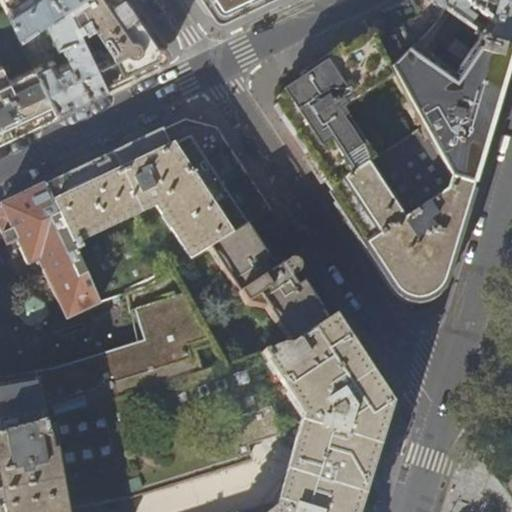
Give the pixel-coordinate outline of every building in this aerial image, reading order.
[(74,0),(3,0),(20,36),(67,5),(74,0)] [(144,13),(135,0),(74,0),(67,5),(106,90),(121,82),(155,66),(156,62),(152,58),(156,46),(161,45),(162,41),(144,13)] [(201,0),(208,10),(227,17),(263,0),(201,0)] [(430,28),(445,7),(443,0),(409,0),(372,18),(364,22),(370,34),(391,70),(430,28)] [(511,0),(443,0),(445,7),(446,9),(488,41),(511,48),(511,0)] [(57,114),(82,102),(106,90),(67,5),(20,36),(35,66),(37,71),(55,108),(57,114)] [(511,55),(511,54),(511,48),(488,41),(446,9),(445,7),(430,28),(391,70),(424,129),(451,178),(472,185),(483,151),(511,55)] [(424,129),(391,70),(370,34),(359,39),(342,47),(328,56),(303,73),(306,76),(298,81),(292,85),(280,93),(284,100),(276,106),(274,107),(278,114),(282,120),(328,191),(424,129)] [(0,140),(28,127),(45,120),(57,114),(55,108),(37,71),(35,66),(9,79),(1,64),(0,64),(0,140)] [(125,149),(45,186),(100,305),(148,287),(208,251),(245,227),(270,212),(233,155),(216,129),(185,121),(125,149)] [(467,204),(472,185),(451,178),(424,129),(328,191),(335,201),(354,231),(374,262),(392,290),(397,294),(403,298),(410,301),(417,301),(422,300),(429,298),(433,295),(438,290),(443,284),(467,204)] [(67,319),(100,305),(45,186),(0,207),(0,222),(10,228),(29,266),(39,262),(67,319)] [(245,227),(208,251),(244,305),(256,298),(288,346),(290,346),(326,323),(305,290),(302,285),(296,288),(291,280),(304,272),(295,258),(266,275),(261,267),(268,264),(260,251),(245,227)] [(224,368),(222,365),(104,403),(132,492),(249,455),(246,446),(263,441),(277,436),(300,443),(292,469),(281,505),(279,504),(278,507),(261,511),(371,511),(377,493),(398,426),(394,399),(387,387),(363,352),(339,314),(326,323),(290,346),(288,346),(279,346),(266,351),(224,368)] [(0,436),(0,511),(62,511),(61,505),(132,492),(104,403),(46,422),(1,437),(0,436)]
